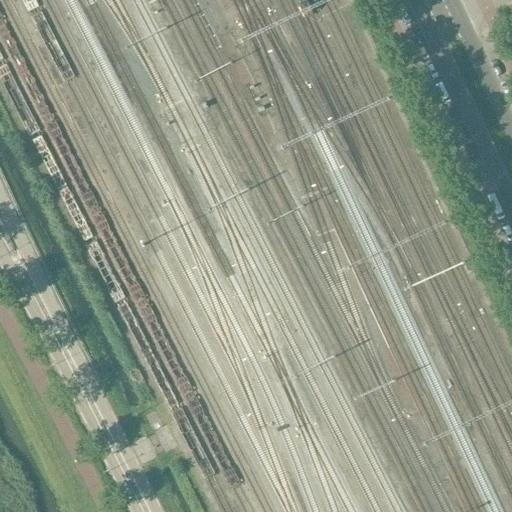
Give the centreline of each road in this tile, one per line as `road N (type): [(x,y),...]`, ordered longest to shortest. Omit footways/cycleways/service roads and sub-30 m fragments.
road 1 (secondary): [(81,386),(0,200)]
road 2 (secondary): [(432,33),(511,200)]
road 3 (secondary): [(0,252),(81,386)]
road 4 (secondary): [(145,511),(81,386)]
road 5 (secondary): [(511,129),(461,20)]
